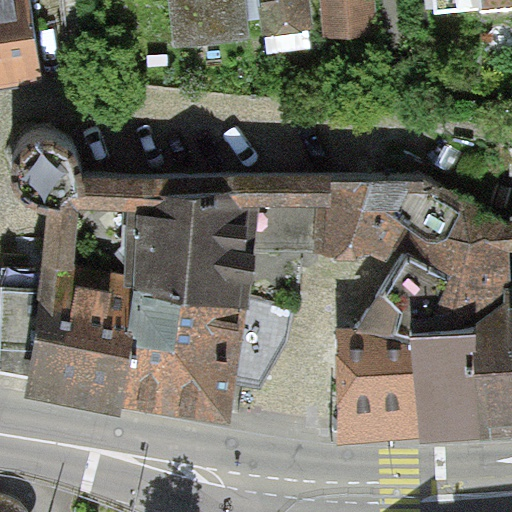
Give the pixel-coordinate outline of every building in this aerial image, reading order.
[(0,0),(0,90),(42,84),(31,0),(0,0)] [(264,19),(261,0),(171,0),(178,49),(252,40),(249,20),(264,19)] [(261,0),(264,19),(266,36),(314,30),(310,0),(261,0)] [(375,0),(320,0),(325,42),(379,36),(375,0)] [(125,405),(234,422),(242,387),(260,390),(287,342),(301,271),(303,251),(328,255),(338,261),(359,261),(363,254),(373,254),(395,265),(403,250),(431,268),(467,198),(422,175),(73,171),(51,183),(41,271),(2,267),(0,368),(0,372),(32,377),(28,397),(54,402),(123,414),(125,405)] [(333,331),(340,441),(422,436),(421,440),(440,440),(511,437),(511,223),(511,224),(467,198),(431,268),(403,250),(395,265),(359,328),(333,331)] [(0,511),(28,511),(29,511),(21,500),(5,494),(0,494),(0,511)]
